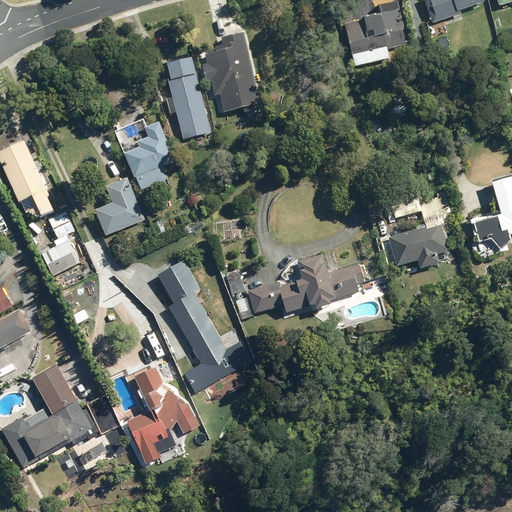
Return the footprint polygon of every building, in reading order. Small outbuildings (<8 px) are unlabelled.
[(425,0),(432,21),(486,3),(484,0),(425,0)] [(362,23),(349,23),(351,52),(403,48),(400,4),(380,6),(381,15),(362,17),(362,23)] [(247,50),(239,51),(236,29),(217,31),(219,42),(201,44),(203,58),(201,58),(203,74),(209,73),(211,87),(217,86),(219,105),(252,101),(250,84),(248,64),(247,50)] [(186,139),(191,138),(191,139),(215,132),(193,55),(170,61),(175,79),(169,81),(186,139)] [(159,126),(157,127),(152,115),(139,120),(143,132),(132,136),(133,141),(123,145),(138,185),(167,174),(161,156),(169,153),(159,126)] [(57,210),(47,190),(50,189),(25,138),(0,150),(0,156),(23,202),(34,197),(44,217),(57,210)] [(511,242),(511,236),(511,233),(511,232),(511,175),(511,173),(489,181),(505,230),(499,228),(498,215),(470,217),(479,244),(493,239),(496,238),(499,247),(511,242)] [(106,239),(147,221),(128,179),(102,191),(109,205),(94,212),(106,239)] [(65,212),(48,221),(58,239),(75,231),(65,212)] [(437,223),(428,223),(428,233),(437,233),(437,223)] [(430,267),(433,276),(458,266),(446,235),(425,243),(420,229),(386,242),(400,278),(430,267)] [(52,278),(80,264),(70,242),(42,255),(52,278)] [(254,320),(282,311),(286,322),(312,314),(313,318),(341,309),(339,303),(360,296),(357,285),(367,282),(362,267),(351,271),(350,267),(327,274),(321,255),(293,264),(300,285),(279,292),(275,278),(243,288),(254,320)] [(181,261),(159,273),(176,302),(169,306),(203,364),(186,374),(198,396),(242,371),(229,348),(230,348),(201,299),(202,298),(181,261)] [(0,291),(0,318),(15,310),(4,290),(0,291)] [(23,309),(0,322),(0,355),(37,335),(23,309)] [(153,365),(145,347),(136,352),(144,369),(153,365)] [(148,409),(125,423),(149,461),(202,428),(179,391),(170,396),(157,366),(134,376),(148,409)] [(24,470),(39,461),(94,430),(84,413),(58,368),(32,383),(53,420),(33,431),(25,418),(2,431),(24,470)] [(100,395),(87,403),(104,432),(117,424),(100,395)] [(77,491),(83,502),(95,495),(90,485),(77,491)]
